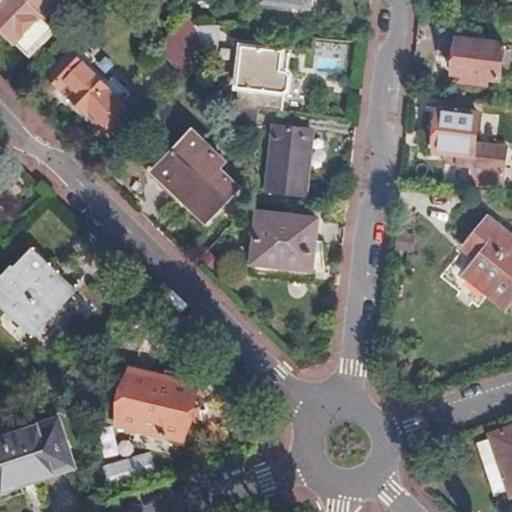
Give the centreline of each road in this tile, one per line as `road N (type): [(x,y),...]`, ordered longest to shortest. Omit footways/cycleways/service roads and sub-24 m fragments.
road 1 (residential): [(0,111),(323,416)]
road 2 (residential): [(354,406),(351,367),(394,0)]
road 3 (residential): [(165,511),(313,459)]
road 4 (residential): [(388,437),(511,394)]
